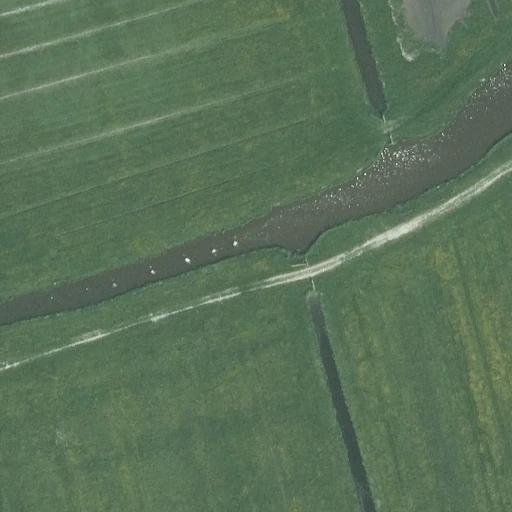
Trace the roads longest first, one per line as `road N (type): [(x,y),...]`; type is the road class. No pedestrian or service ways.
road 1 (track): [(511,168),(328,267),(0,369)]
road 2 (track): [(334,150),(417,113),(511,36)]
